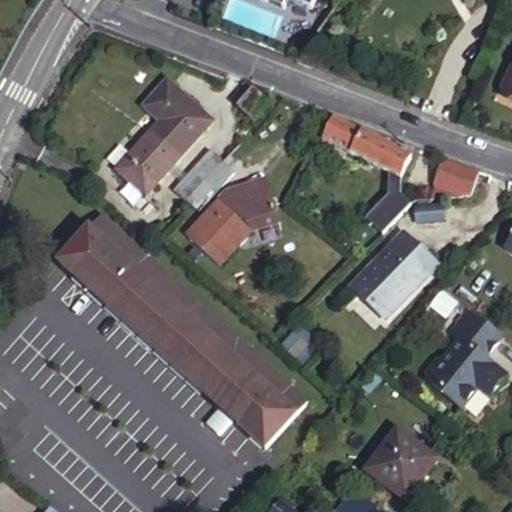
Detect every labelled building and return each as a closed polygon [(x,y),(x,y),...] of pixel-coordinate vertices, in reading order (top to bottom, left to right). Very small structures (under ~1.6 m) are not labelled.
[(511,57),(495,91),(511,99),(511,57)] [(134,111),(154,129),(179,100),(159,83),(134,111)] [(265,105),(248,91),(233,108),(250,122),(265,105)] [(176,160),(208,124),(179,100),(154,129),(148,136),(176,160)] [(384,143),(336,119),(335,119),(324,139),(399,179),(415,149),(386,138),(384,143)] [(143,197),(176,160),(148,136),(114,171),(143,197)] [(213,169),(217,164),(206,154),(189,172),(201,182),(213,169)] [(476,173),(438,158),(427,188),(452,199),(465,199),(476,173)] [(230,175),(217,164),(213,169),(201,182),(185,202),(196,211),(210,194),(214,197),(230,175)] [(185,202),(201,182),(189,172),(173,191),(185,202)] [(260,185),(257,178),(229,191),(235,197),(260,185)] [(276,219),(260,185),(235,197),(229,191),(224,193),(185,239),(216,267),(247,232),(276,219)] [(396,203),(387,196),(369,220),(377,227),(396,203)] [(438,206),(409,207),(410,225),(438,223),(438,206)] [(97,218),(86,230),(278,400),(289,387),(97,218)] [(278,400),(86,230),(55,265),(247,435),(278,400)] [(432,267),(398,234),(345,288),(379,322),(432,267)] [(484,361),(501,337),(468,312),(451,336),(459,342),(444,362),(436,364),(426,378),(427,385),(462,412),(478,391),(489,400),(506,377),(497,371),(485,369),(484,361)] [(314,360),(294,341),(283,354),(303,373),(314,360)] [(497,371),(484,361),(485,369),(497,371)] [(305,402),(289,387),(278,400),(247,435),(263,449),(305,402)] [(436,467),(390,435),(360,479),(405,510),(436,467)] [(338,511),(346,511),(357,497),(351,493),(338,511)] [(346,511),(377,511),(357,497),(346,511)] [(270,511),(290,511),(278,503),(270,511)]
